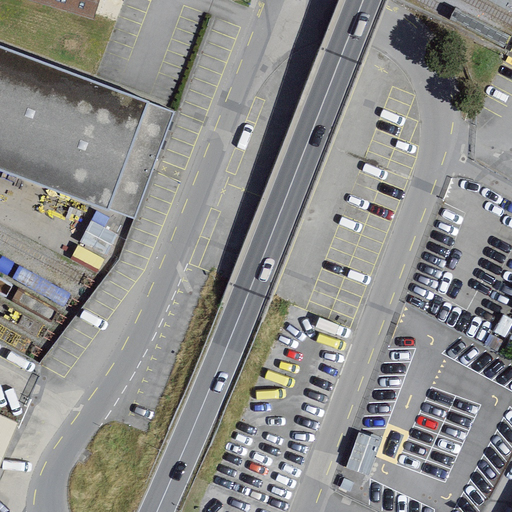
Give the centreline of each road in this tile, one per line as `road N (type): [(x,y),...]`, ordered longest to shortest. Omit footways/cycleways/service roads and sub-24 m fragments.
road 1 (unclassified): [(43,511),(62,458),(142,334),(175,263),(276,0)]
road 2 (secondary): [(158,511),(364,0)]
road 3 (unclassified): [(437,159),(292,511)]
road 4 (unclassified): [(334,0),(394,33),(419,58),(440,101),(437,159)]
